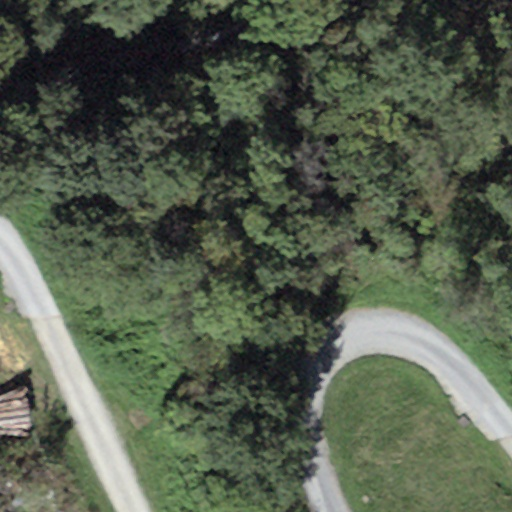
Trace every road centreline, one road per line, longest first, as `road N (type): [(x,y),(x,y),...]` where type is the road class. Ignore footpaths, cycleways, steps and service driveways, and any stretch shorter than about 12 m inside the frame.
road 1 (unclassified): [(511,432),(464,374),(405,331),(377,327),(332,338),(310,370),(305,421),(334,511)]
road 2 (unclassified): [(137,511),(26,277),(0,240)]
